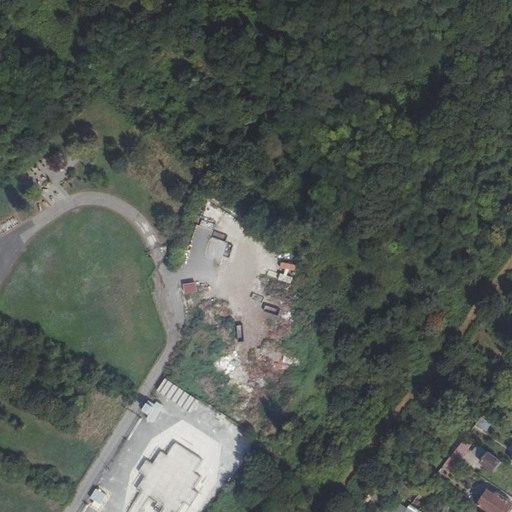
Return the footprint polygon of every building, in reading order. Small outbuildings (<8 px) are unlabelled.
[(210,237),(203,265),(219,269),(226,241),(210,237)] [(191,412),(200,400),(167,378),(158,391),(191,412)] [(505,387),(497,396),(504,401),(510,392),(505,387)] [(143,415),(157,420),(163,405),(150,399),(143,415)] [(482,416),(477,422),(487,429),(492,423),(482,416)] [(451,456),(458,460),(469,445),(463,441),(451,456)] [(501,460),(491,452),(490,453),(480,446),(475,453),(484,461),(483,462),(493,470),(501,460)] [(453,466),(458,460),(451,456),(447,462),(453,466)] [(97,488),(89,500),(101,507),(109,495),(97,488)] [(478,504),(487,509),(488,508),(494,511),(506,511),(511,504),(511,502),(497,493),(496,494),(489,489),(478,504)] [(411,505),(420,510),(431,495),(424,490),(411,505)]
